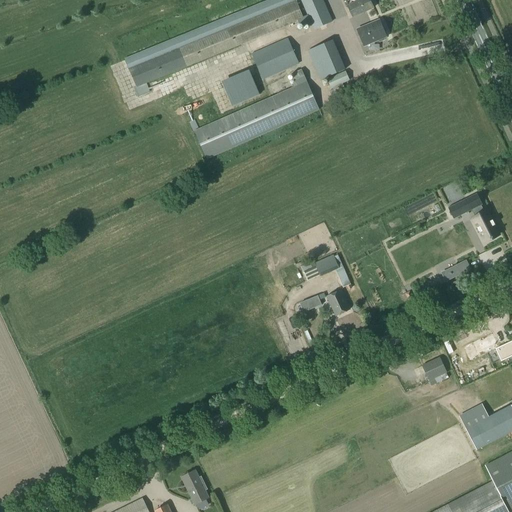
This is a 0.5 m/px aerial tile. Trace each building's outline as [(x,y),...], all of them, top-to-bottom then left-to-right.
[(295,0),(269,0),(124,61),(136,88),(303,18),(295,0)] [(303,0),(302,1),(314,29),(325,25),(332,22),(323,0),(303,0)] [(369,0),(359,0),(347,6),(352,18),(374,9),(369,0)] [(379,21),(357,30),(364,46),(377,41),(379,43),(384,41),(384,38),(386,37),(379,21)] [(287,39),(251,55),(262,80),(298,64),(287,39)] [(332,40),(308,51),(321,81),(345,70),(332,40)] [(297,86),(194,130),(206,159),(318,110),(301,70),(292,74),(297,86)] [(251,71),(223,83),(232,105),(260,93),(251,71)] [(346,72),(327,80),(332,90),(350,82),(346,72)] [(476,194),(448,208),(453,219),(472,210),(475,217),(473,219),(484,242),(499,235),(487,211),(484,213),(481,206),(482,205),(476,194)] [(458,231),(467,226),(463,219),(454,223),(458,231)] [(394,227),(397,235),(409,231),(407,223),(394,227)] [(333,255),(315,263),(320,276),(338,268),(333,255)] [(304,276),(317,270),(313,262),(300,268),(304,276)] [(469,269),(465,262),(456,266),(460,274),(469,269)] [(413,299),(409,291),(405,294),(408,301),(413,299)] [(340,292),(327,297),(335,317),(349,311),(340,292)] [(319,300),(317,296),(299,303),(303,313),(321,305),(319,300)] [(465,364),(499,348),(492,333),(458,349),(465,364)] [(440,358),(420,367),(427,382),(447,373),(440,358)] [(495,383),(503,378),(498,371),(490,376),(495,383)] [(511,431),(511,404),(465,429),(476,450),(511,431)] [(492,480),(431,511),(509,511),(511,509),(511,452),(485,467),(492,480)] [(195,471),(181,478),(195,505),(208,498),(204,490),(206,489),(200,477),(198,478),(195,471)] [(148,511),(142,499),(115,511),(148,511)]
